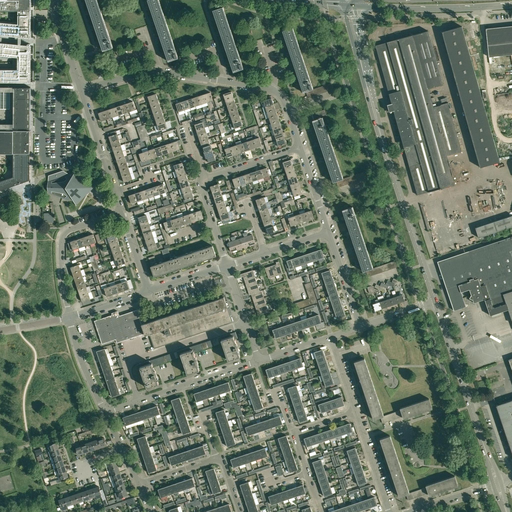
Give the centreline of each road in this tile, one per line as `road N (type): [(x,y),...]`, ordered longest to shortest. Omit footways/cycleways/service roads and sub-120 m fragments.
road 1 (secondary): [(496,484),(435,301)]
road 2 (secondary): [(435,301),(376,121)]
road 3 (residential): [(137,402),(126,362),(245,323)]
road 4 (secondary): [(353,6),(511,5)]
road 5 (residential): [(69,317),(61,237),(121,211)]
road 6 (residential): [(137,402),(258,361)]
